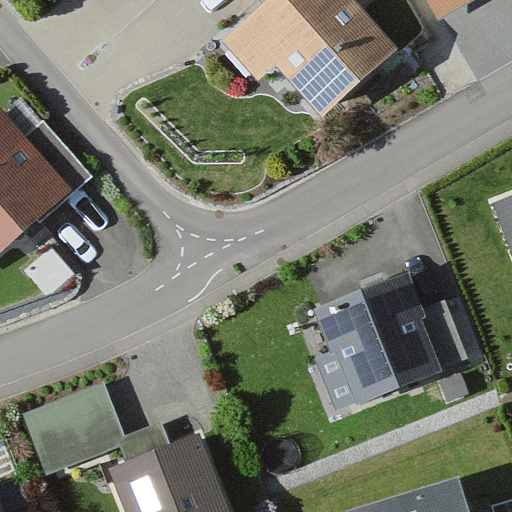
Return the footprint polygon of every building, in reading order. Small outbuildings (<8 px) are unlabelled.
[(244,0),(261,19),(222,53),(257,94),(275,79),(320,132),(396,67),(337,0),(244,0)] [(488,0),(417,0),(437,31),(488,0)] [(22,152),(0,126),(0,262),(86,189),(40,136),(22,152)] [(511,210),(492,218),(511,269),(511,268),(511,210)] [(420,318),(409,288),(313,323),(330,370),(315,376),(332,422),(466,372),(443,309),(420,318)] [(121,449),(96,394),(21,428),(46,483),(121,449)] [(222,511),(197,449),(109,485),(119,511),(222,511)] [(461,511),(456,495),(400,511),(461,511)]
